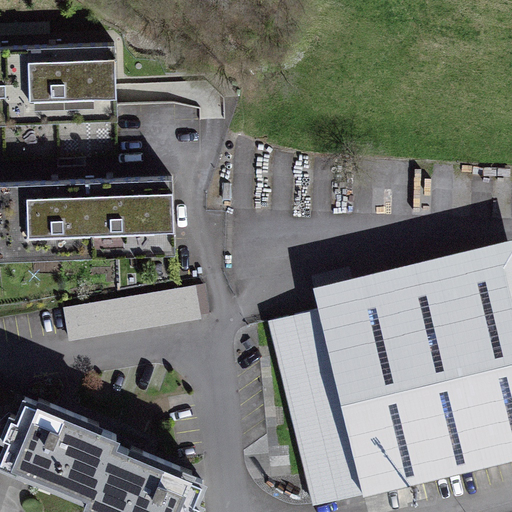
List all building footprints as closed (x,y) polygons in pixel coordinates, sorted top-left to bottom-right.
[(116,49),(0,54),(0,161),(118,157),(116,49)] [(173,183),(0,190),(0,264),(176,259),(173,183)] [(511,464),(511,241),(312,290),(318,310),(267,322),(314,509),(511,464)] [(197,288),(62,310),(67,340),(202,318),(197,288)] [(1,454),(25,396),(0,385),(0,460),(3,454),(1,454)] [(87,499),(95,502),(119,445),(113,442),(116,434),(86,422),(88,417),(50,402),(48,406),(25,396),(1,454),(3,454),(25,463),(24,467),(70,486),(71,483),(90,491),(87,499)] [(141,454),(119,445),(95,502),(107,507),(106,510),(110,511),(195,511),(200,500),(194,498),(201,479),(179,470),(181,465),(143,450),(141,454)]
